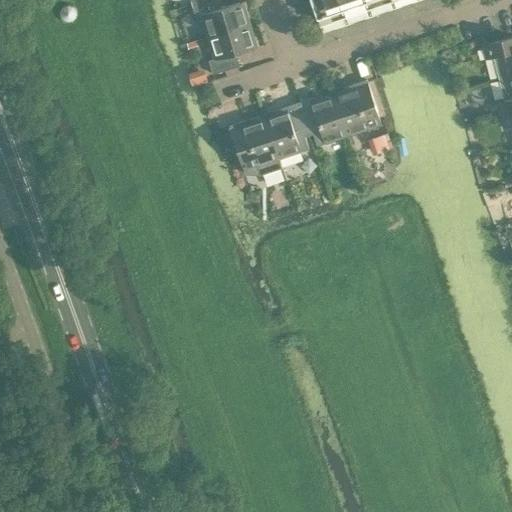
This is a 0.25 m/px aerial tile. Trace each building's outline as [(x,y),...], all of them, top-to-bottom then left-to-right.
[(202,15),(208,37),(251,24),(244,1),(222,7),(220,0),(205,0),(192,4),(196,17),(202,15)] [(309,0),(313,9),(318,26),(396,0),(309,0)] [(258,47),(251,24),(208,37),(215,59),(209,60),(213,74),(240,66),(236,53),(258,47)] [(493,57),(499,78),(511,74),(511,36),(483,44),(486,58),(493,57)] [(497,101),(500,115),(511,111),(511,74),(499,78),(504,99),(497,101)] [(346,89),(333,94),(347,135),(377,125),(374,113),(379,111),(367,79),(353,84),(346,89)] [(310,98),(298,102),(309,135),(313,134),(317,145),(347,135),(333,94),(322,97),(310,98)] [(277,113),(265,117),(278,159),(309,148),(305,136),(309,135),(298,102),(285,106),(277,113)] [(511,125),(511,111),(500,115),(504,128),(511,125)] [(245,121),(230,126),(244,170),(243,170),(245,174),(263,174),(282,168),(278,159),(265,117),(254,121),(245,121)] [(499,190),(486,194),(489,203),(502,200),(499,190)]
